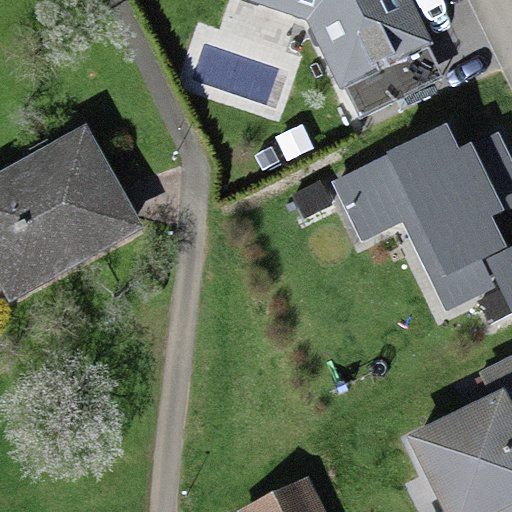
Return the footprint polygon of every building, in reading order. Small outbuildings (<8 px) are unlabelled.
[(404,0),(258,0),(308,17),(341,81),(424,42),(404,0)] [(445,128),(335,181),(364,241),(402,222),(446,312),(501,285),(511,306),(511,253),(508,256),(489,217),(511,205),(511,166),(496,134),(457,153),(445,128)] [(82,142),(0,187),(0,290),(8,306),(134,235),(82,142)] [(488,407),(408,446),(439,511),(511,511),(511,362),(475,380),(488,407)] [(322,511),(307,480),(240,511),(322,511)]
